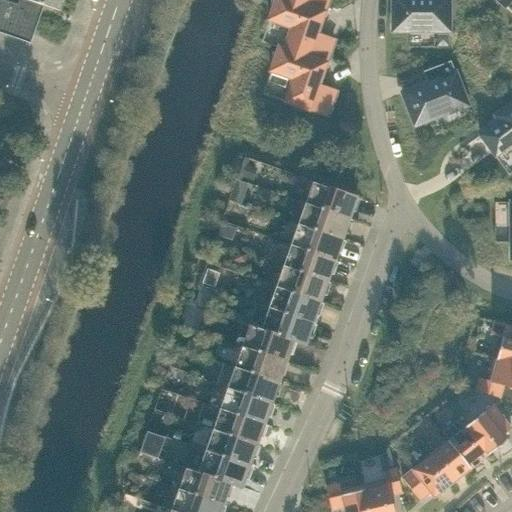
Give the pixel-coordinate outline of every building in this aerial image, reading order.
[(3,0),(0,0),(0,23),(25,33),(33,10),(3,0)] [(63,0),(28,0),(44,5),(59,11),(63,0)] [(292,28),(285,48),(327,62),(334,39),(318,34),(325,10),(293,0),(275,0),(269,19),(292,28)] [(293,0),(325,10),(328,0),(293,0)] [(449,30),(449,0),(392,0),(393,30),(449,30)] [(511,0),(497,0),(511,13),(511,0)] [(285,48),(279,46),(271,71),(293,78),(285,101),(327,116),(336,90),(319,84),(327,62),(285,48)] [(415,125),(468,104),(451,61),(423,71),(428,82),(402,92),(415,125)] [(494,154),(509,174),(511,171),(511,103),(495,115),(499,120),(479,135),(494,154)] [(349,218),(356,197),(312,182),(305,203),(349,218)] [(342,239),(349,218),(305,203),(297,224),(342,239)] [(334,260),(342,239),(297,224),(290,245),(334,260)] [(327,281),(334,260),(290,245),(283,265),(327,281)] [(320,302),(327,281),(283,265),(275,286),(320,302)] [(312,322),(320,302),(275,286),(268,307),(312,322)] [(305,344),(312,322),(268,307),(261,329),(293,340),(305,344)] [(498,336),(492,357),(511,362),(511,325),(494,321),(490,334),(498,336)] [(293,340),(261,329),(249,324),(241,346),(286,361),(293,340)] [(278,382),(286,361),(241,346),(234,366),(278,382)] [(500,397),(503,385),(511,387),(511,362),(492,357),(487,380),(479,378),(475,390),(500,397)] [(278,382),(234,366),(223,363),(216,384),(227,387),(271,403),(278,382)] [(264,424),(271,403),(227,387),(219,408),(264,424)] [(484,411),(465,426),(488,454),(506,439),(503,435),(511,428),(493,405),(484,411)] [(257,445),(264,424),(219,408),(212,429),(257,445)] [(488,454),(465,426),(447,440),(470,468),(488,454)] [(249,465),(257,445),(212,429),(205,450),(249,465)] [(430,454),(452,482),(470,468),(447,440),(430,454)] [(242,487),(249,465),(205,450),(197,471),(230,482),(242,487)] [(433,497),(452,482),(430,454),(411,469),(402,477),(420,500),(430,493),(433,497)] [(230,482),(197,471),(185,467),(178,489),(202,497),(222,504),(230,482)] [(401,493),(395,468),(383,472),(385,479),(363,485),(369,511),(393,511),(390,496),(401,493)] [(340,490),(338,483),(326,486),(332,510),(344,507),(344,511),(369,511),(363,485),(340,490)] [(219,511),(222,504),(202,497),(178,489),(171,509),(178,511),(219,511)]
